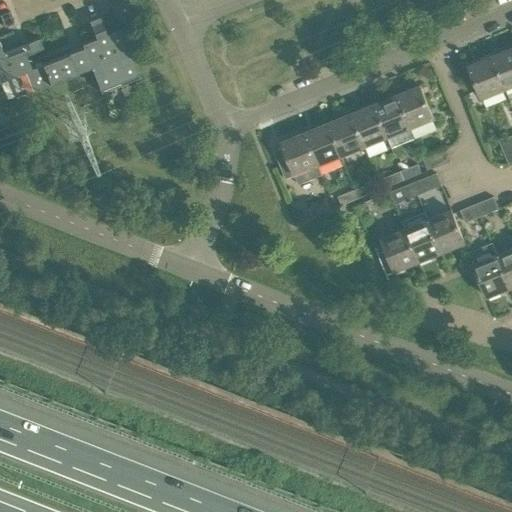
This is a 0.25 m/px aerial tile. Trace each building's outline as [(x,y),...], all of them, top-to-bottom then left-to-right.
[(129,21),(136,18),(128,0),(127,0),(122,3),(123,5),(125,11),(129,21)] [(124,23),(129,21),(125,11),(120,13),(124,23)] [(0,19),(3,27),(10,24),(12,21),(9,12),(0,15),(0,19)] [(116,25),(124,23),(120,13),(113,15),(116,25)] [(93,34),(103,31),(98,18),(88,22),(93,34)] [(119,87),(138,79),(119,30),(100,38),(119,87)] [(29,53),(42,48),(37,37),(25,42),(29,53)] [(100,94),(119,87),(100,38),(80,46),(100,94)] [(505,90),(511,86),(511,47),(491,56),(505,90)] [(0,82),(8,79),(8,78),(30,70),(22,49),(3,57),(0,57),(0,82)] [(16,99),(74,76),(79,74),(71,53),(30,70),(8,78),(8,79),(16,99)] [(481,99),(505,90),(491,56),(467,66),(481,99)] [(409,129),(432,120),(419,87),(396,96),(409,129)] [(387,138),(409,129),(396,96),(373,105),(387,138)] [(364,147),(387,138),(373,105),(351,114),(364,147)] [(341,157),(364,147),(351,114),(327,123),(341,157)] [(318,166),(341,157),(327,123),(305,132),(318,166)] [(298,185),(321,175),(317,166),(318,166),(305,132),(281,142),(283,148),(273,151),(285,179),(294,175),(298,185)] [(508,167),(511,164),(511,142),(510,137),(498,142),(508,167)] [(426,171),(434,168),(449,161),(444,149),(421,158),(426,171)] [(404,180),(420,173),(416,165),(400,171),(404,180)] [(387,187),(404,180),(400,171),(383,178),(387,187)] [(418,195),(441,186),(436,174),(413,183),(418,195)] [(357,199),(374,192),(370,183),(354,190),(357,199)] [(407,200),(418,195),(413,183),(402,187),(407,200)] [(340,206),(357,199),(354,190),(337,197),(340,206)] [(370,210),(386,204),(383,195),(366,202),(370,210)] [(482,216),(497,209),(492,197),(477,203),(482,216)] [(311,217),(328,211),(324,202),(308,209),(311,217)] [(464,223),(482,216),(477,203),(459,211),(464,223)] [(442,253),(464,244),(450,211),(428,220),(442,253)] [(418,262),(442,253),(428,220),(405,229),(418,262)] [(386,275),(395,272),(418,262),(405,229),(381,239),(383,244),(375,248),(386,275)] [(511,288),(511,287),(511,248),(497,255),(511,288)] [(487,298),(487,297),(511,288),(497,255),(473,265),(487,298)]
